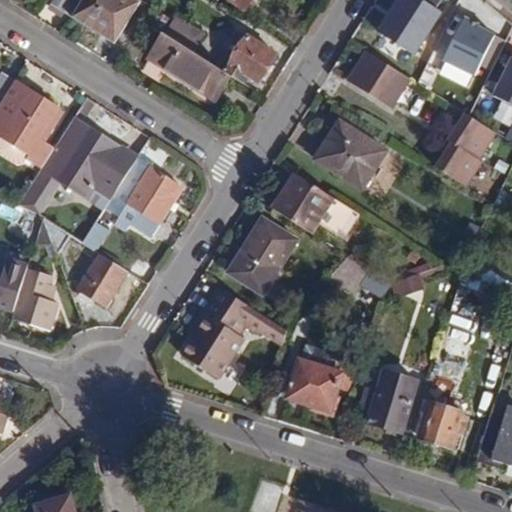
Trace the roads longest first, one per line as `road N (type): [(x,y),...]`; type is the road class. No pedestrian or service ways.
road 1 (residential): [(102,386),(485,511)]
road 2 (residential): [(0,20),(241,173)]
road 3 (residential): [(241,173),(102,386)]
road 4 (residential): [(348,0),(241,173)]
road 5 (residential): [(102,386),(0,477)]
road 6 (residential): [(125,511),(102,386)]
